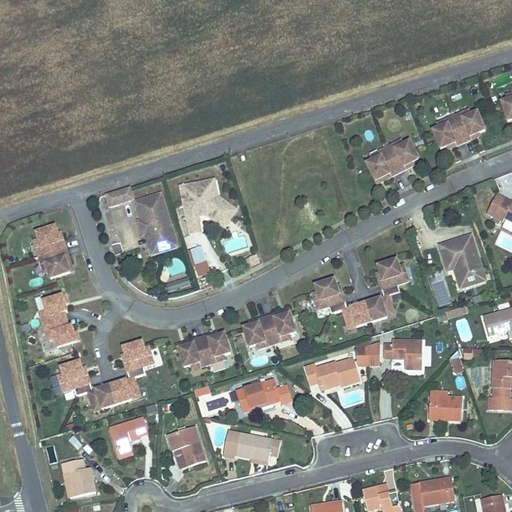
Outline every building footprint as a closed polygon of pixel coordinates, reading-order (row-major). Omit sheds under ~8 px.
[(503,85),(511,81),(508,75),(499,79),(503,85)] [(511,94),(505,97),(506,102),(499,104),(505,123),(511,120),(511,94)] [(468,112),(444,121),(446,126),(431,132),(439,151),(446,148),(447,151),(470,141),(469,138),(484,132),(476,113),(469,116),(468,112)] [(385,122),(379,125),(384,136),(390,134),(385,122)] [(380,157),(365,164),(374,182),(381,179),(383,182),(405,171),(404,168),(418,161),(409,142),(402,146),(400,141),(378,153),(380,157)] [(230,209),(229,204),(220,197),(216,181),(182,187),(192,235),(203,233),(200,216),(208,215),(207,212),(211,211),(219,217),(224,216),(230,209)] [(130,189),(106,197),(110,209),(134,201),(130,189)] [(164,195),(138,203),(144,221),(144,222),(147,221),(151,234),(148,235),(148,236),(151,246),(156,249),(162,247),(167,240),(177,237),(164,195)] [(511,204),(495,195),(485,214),(501,222),(503,220),(511,224),(511,204)] [(208,215),(226,228),(238,211),(229,204),(230,209),(224,216),(219,217),(211,211),(207,212),(208,215)] [(144,221),(141,222),(146,236),(148,236),(148,235),(151,234),(147,221),(144,222),(144,221)] [(49,231),(40,234),(42,240),(38,242),(43,258),(45,266),(50,264),(52,273),(54,279),(61,277),(74,273),(71,266),(74,265),(72,258),(67,242),(64,242),(61,234),(59,227),(49,231)] [(470,236),(465,237),(468,247),(473,246),(470,236)] [(156,249),(151,246),(154,256),(181,248),(177,237),(167,240),(162,247),(156,249)] [(465,237),(438,246),(445,268),(455,265),(459,279),(456,280),(459,289),(484,281),(478,260),(475,261),(473,254),(476,254),(473,246),(468,247),(465,237)] [(197,277),(209,274),(202,247),(190,250),(197,277)] [(249,258),(252,267),(260,264),(257,256),(249,258)] [(339,295),(334,279),(315,285),(317,292),(313,293),(318,310),(329,306),(331,314),(342,310),(346,323),(354,321),(356,327),(386,318),(384,311),(393,309),(389,296),(400,292),(398,285),(408,282),(403,265),(398,267),(396,260),(377,266),(382,281),(378,282),(383,297),(372,301),(373,304),(359,308),(358,305),(347,309),(342,294),(339,295)] [(455,265),(445,268),(446,271),(452,269),(456,280),(459,279),(455,265)] [(188,278),(164,285),(166,294),(191,287),(188,278)] [(49,311),(43,313),(47,327),(52,341),(58,339),(61,348),(74,343),(84,340),(81,332),(78,333),(75,334),(72,327),(68,312),(66,305),(68,304),(72,303),(69,295),(47,302),(49,311)] [(511,308),(485,316),(491,337),(511,330),(511,308)] [(260,323),(244,327),(251,347),(258,345),(259,349),(283,341),(282,337),(297,332),(291,312),(283,315),(282,312),(259,319),(260,323)] [(187,344),(179,347),(186,366),(201,361),(202,366),(226,358),(225,354),(232,352),(226,332),(211,337),(210,334),(186,341),(187,344)] [(395,345),(385,345),(386,358),(407,359),(407,370),(425,370),(425,341),(395,341),(395,345)] [(145,342),(126,348),(128,355),(131,363),(128,364),(132,379),(121,383),(122,386),(108,390),(107,387),(96,391),(91,375),(88,376),(85,368),(83,361),(80,362),(64,367),(66,374),(62,376),(67,392),(78,389),(80,396),(91,393),(95,405),(103,403),(105,409),(120,404),(135,399),(133,393),(141,391),(137,378),(148,375),(146,367),(157,364),(152,347),(147,349),(145,342)] [(381,342),(372,345),(372,365),(381,365),(381,342)] [(372,365),(372,345),(358,349),(361,365),(372,365)] [(463,348),(464,359),(472,359),(471,348),(463,348)] [(459,354),(450,356),(454,375),(463,373),(459,354)] [(322,383),(323,386),(341,380),(343,385),(344,388),(362,382),(356,360),(338,365),(337,362),(319,368),(318,364),(308,367),(313,385),(322,383)] [(491,400),(490,416),(510,417),(511,402),(511,397),(511,363),(497,363),(495,400),(491,400)] [(465,388),(463,375),(456,377),(459,390),(465,388)] [(341,380),(323,386),(325,391),(343,385),(341,380)] [(278,381),(240,393),(247,414),(265,408),(264,406),(275,402),(275,405),(284,402),(285,404),(296,401),(291,384),(280,387),(278,381)] [(214,386),(199,391),(202,399),(217,395),(214,386)] [(141,391),(133,393),(135,399),(143,397),(141,391)] [(429,400),(429,424),(437,424),(437,421),(449,421),(449,424),(461,425),(462,401),(429,400)] [(103,403),(95,405),(97,411),(105,409),(103,403)] [(136,444),(147,439),(145,433),(152,431),(148,421),(112,435),(122,459),(139,452),(136,444)] [(172,437),(177,452),(186,449),(192,468),(209,463),(199,428),(172,437)] [(145,433),(147,439),(154,436),(152,431),(145,433)] [(274,464),(275,459),(277,443),(235,435),(230,461),(241,462),(241,458),(274,464)] [(74,436),(68,441),(76,451),(82,446),(74,436)] [(277,443),(275,459),(282,460),(284,444),(277,443)] [(49,463),(57,462),(54,447),(47,448),(49,463)] [(186,449),(177,452),(182,471),(192,468),(186,449)] [(87,463),(64,470),(68,480),(72,479),(79,503),(99,496),(92,472),(90,472),(87,463)] [(435,484),(413,488),(417,511),(427,511),(427,508),(458,503),(454,478),(446,480),(446,483),(435,485),(435,484)] [(386,508),(386,511),(403,511),(400,494),(390,496),(388,487),(367,492),(371,511),(386,508)] [(506,498),(485,500),(486,511),(504,511),(504,506),(507,506),(506,498)] [(325,506),(314,508),(314,511),(346,511),(345,502),(337,504),(338,507),(326,509),(325,506)]
